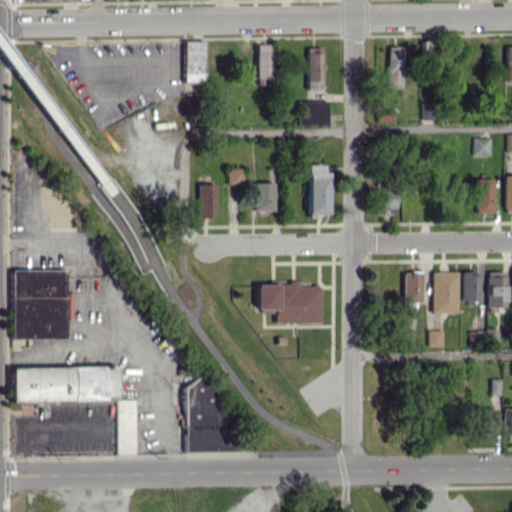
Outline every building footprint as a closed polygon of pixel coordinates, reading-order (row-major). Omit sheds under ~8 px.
[(180,40),(181,82),(202,82),(201,40),(180,40)] [(253,78),(268,79),(269,44),(254,43),(253,78)] [(384,87),(399,87),(401,46),(385,46),(384,87)] [(304,47),(304,89),(320,89),(320,47),(304,47)] [(502,81),(511,81),(511,48),(503,49),(502,81)] [(295,101),(295,124),(325,123),(324,100),(295,101)] [(431,118),(432,102),(419,102),(419,118),(431,118)] [(391,121),(390,108),(375,109),(375,121),(391,121)] [(511,133),(504,133),(503,152),(511,151),(511,133)] [(487,137),(470,137),(470,154),(487,154),(487,137)] [(324,214),(324,164),(305,164),(305,214),(324,214)] [(240,182),(240,167),(225,168),(225,183),(240,182)] [(511,175),(502,175),(501,212),(511,212),(511,175)] [(491,212),(491,178),(473,178),(472,212),(491,212)] [(251,182),(251,210),(272,210),(271,182),(251,182)] [(214,216),(213,183),(196,183),(196,217),(214,216)] [(375,213),(393,213),(394,190),(375,189),(375,213)] [(8,338),(63,338),(64,270),(9,269),(8,338)] [(400,301),(419,301),(419,271),(401,271),(400,301)] [(454,271),(428,271),(429,312),(455,312),(454,271)] [(477,271),(459,271),(459,302),(478,301),(477,271)] [(503,307),(504,271),(485,271),(485,307),(503,307)] [(272,323),(318,322),(317,285),(297,286),(297,282),(254,283),(254,311),(272,311),(272,323)] [(485,328),(485,346),(497,346),(497,328),(485,328)] [(426,345),(441,345),(440,329),(426,330),(426,345)] [(114,365),(8,367),(8,401),(114,399),(114,365)] [(498,394),(498,378),(488,378),(488,394),(498,394)] [(182,451),(229,450),(228,440),(218,440),(217,379),(180,380),(182,451)] [(113,399),(114,453),(133,452),(132,399),(113,399)] [(48,404),(66,404),(66,400),(18,401),(19,442),(32,442),(32,431),(24,431),(24,416),(48,416),(48,404)] [(493,435),(494,409),(475,408),(474,434),(493,435)] [(511,408),(501,409),(501,435),(511,435),(511,408)]
